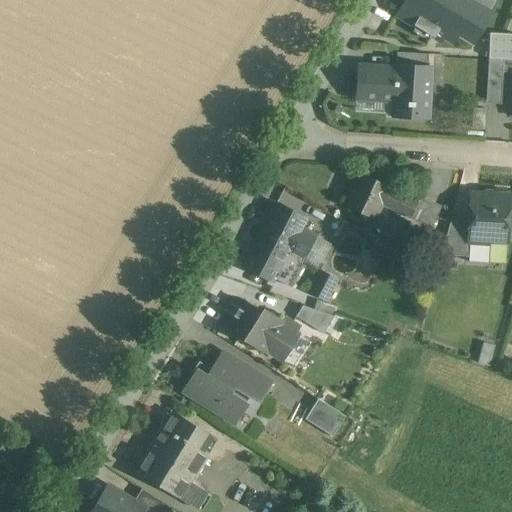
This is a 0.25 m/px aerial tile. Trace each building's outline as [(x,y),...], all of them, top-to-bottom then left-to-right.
[(447,0),(409,0),(406,6),(434,23),(447,0)] [(477,5),(468,0),(447,0),(434,23),(436,25),(426,42),(445,53),(446,53),(456,37),(458,37),(477,5)] [(397,65),(413,65),(425,66),(425,54),(397,53),(397,65)] [(489,58),(488,74),(488,79),(502,80),(503,60),(503,59),(489,58)] [(511,72),(511,59),(503,59),(503,72),(511,72)] [(426,117),(427,85),(427,84),(427,66),(394,65),(393,75),(363,74),(363,90),(363,92),(393,93),(393,116),(426,117)] [(487,103),(496,104),(501,104),(502,80),(488,79),(487,103)] [(426,194),(367,169),(352,202),(385,216),(390,204),(417,215),(426,194)] [(510,240),(510,189),(466,189),(468,220),(454,220),(444,255),(472,254),(472,240),(510,240)] [(312,236),(299,229),(304,219),(276,204),(256,242),(284,257),(285,254),(300,262),(312,240),(312,236)] [(270,283),(284,257),(256,242),(242,268),(270,283)] [(341,276),(327,270),(318,293),(331,299),(341,276)] [(240,296),(225,320),(271,347),(285,322),(240,296)] [(296,317),(334,333),(340,319),(303,303),(296,317)] [(269,383),(223,354),(212,371),(199,362),(192,372),(195,375),(185,391),(234,422),(249,397),(257,401),(269,383)] [(345,416),(317,399),(305,419),(332,436),(345,416)] [(164,435),(145,468),(170,482),(190,493),(223,436),(179,410),(164,435)] [(132,502),(107,486),(90,511),(140,511),(142,510),(142,509),(132,502)] [(168,511),(171,508),(141,489),(132,502),(142,509),(142,510),(145,511),(168,511)]
